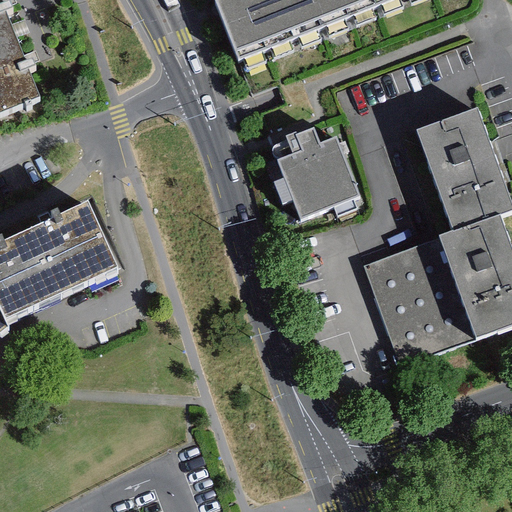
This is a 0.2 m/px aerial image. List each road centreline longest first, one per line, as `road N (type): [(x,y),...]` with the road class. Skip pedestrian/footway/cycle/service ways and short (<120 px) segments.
road 1 (unclassified): [(150,0),(222,158),(281,351),(327,462)]
road 2 (residential): [(511,402),(327,462)]
